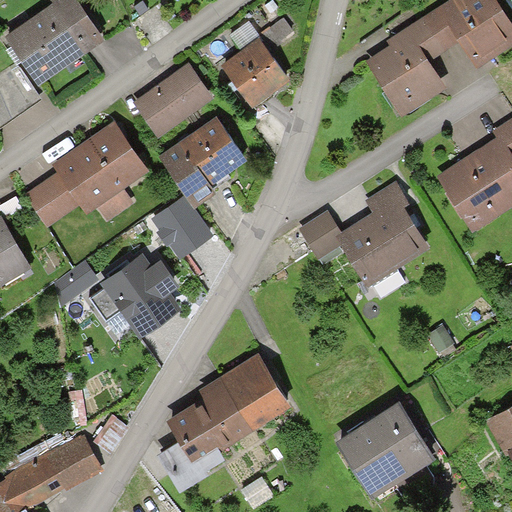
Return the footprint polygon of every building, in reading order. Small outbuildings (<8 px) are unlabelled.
[(98,48),(66,0),(52,0),(0,34),(0,43),(31,91),(98,48)] [(454,0),(450,0),(428,14),(448,46),(454,42),(470,68),(511,41),(511,34),(490,0),(458,0),(455,2),(454,0)] [(362,65),(393,116),(434,91),(418,65),(448,46),(428,14),(380,44),(385,51),(362,65)] [(282,82),(257,47),(221,73),(246,108),(282,82)] [(155,141),(208,100),(182,66),(129,107),(155,141)] [(210,113),(148,157),(187,212),(210,197),(205,189),(245,161),(210,113)] [(511,118),(490,132),(494,139),(436,175),(471,231),(511,204),(511,118)] [(53,174),(19,197),(41,230),(77,206),(83,216),(147,174),(112,122),(47,165),(53,174)] [(399,185),(373,201),(380,213),(346,233),(335,215),(306,232),(321,256),(348,240),(370,276),(423,244),(401,207),(410,202),(399,185)] [(0,283),(21,272),(0,235),(0,283)] [(146,267),(139,257),(100,285),(102,288),(84,301),(103,327),(117,317),(135,342),(178,311),(167,296),(177,289),(156,260),(146,267)] [(211,454),(284,413),(253,357),(187,394),(196,410),(161,429),(172,448),(151,460),(170,494),(218,467),(211,454)] [(398,399),(330,443),(369,504),(438,459),(398,399)] [(511,407),(486,423),(511,466),(511,407)] [(79,430),(0,477),(0,511),(21,511),(20,510),(60,486),(65,494),(103,471),(79,430)]
